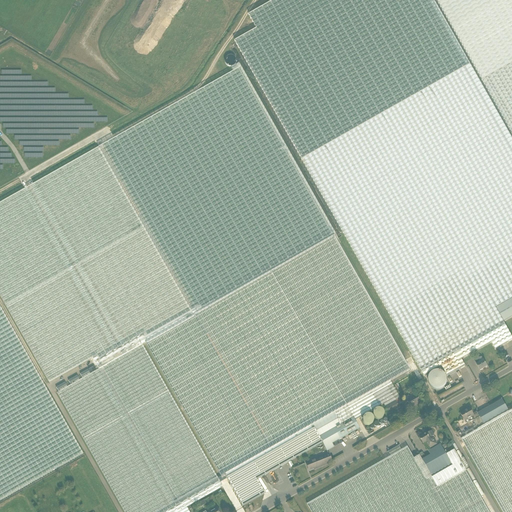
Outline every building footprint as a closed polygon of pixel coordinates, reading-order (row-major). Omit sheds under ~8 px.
[(493,312),(496,310),(511,301),(511,139),(433,0),(275,0),(249,15),(257,29),(233,42),(340,231),(424,184),(448,231),(493,312)] [(511,0),(436,0),(511,133),(511,0)] [(98,148),(0,203),(0,295),(6,306),(49,382),(92,358),(99,370),(335,235),(238,64),(231,68),(233,72),(98,148)] [(498,321),(493,312),(448,231),(424,184),(340,231),(424,378),(441,368),(447,378),(465,368),(461,362),(492,344),(495,351),(511,341),(511,338),(510,335),(504,324),(502,321),(501,321),(500,320),(498,321)] [(99,370),(57,393),(124,511),(159,511),(218,479),(220,478),(269,450),(378,389),(408,372),(332,238),(99,370)] [(498,321),(500,320),(501,321),(502,321),(504,324),(511,318),(511,301),(496,310),(493,312),(498,321)] [(0,500),(83,454),(0,307),(0,500)] [(482,357),(478,359),(475,361),(480,371),(487,367),(482,357)] [(95,366),(85,372),(87,375),(97,369),(95,366)] [(269,450),(220,478),(224,483),(228,481),(242,506),(264,494),(257,480),(260,478),(273,471),(292,460),(322,443),(327,451),(334,447),(332,444),(359,428),(354,420),(383,404),(389,414),(399,408),(395,401),(400,398),(392,385),(410,374),(408,372),(378,389),(269,450)] [(81,374),(71,380),(73,383),(83,378),(81,374)] [(66,382),(57,388),(58,391),(68,386),(66,382)] [(421,402),(417,396),(408,401),(411,408),(421,402)] [(480,417),(474,420),(473,421),(478,429),(508,411),(502,400),(478,414),(480,417)] [(472,417),(474,420),(480,417),(478,414),(477,412),(473,414),(470,409),(461,414),(465,421),(472,417)] [(511,511),(511,411),(461,440),(502,511),(511,511)] [(420,438),(422,442),(423,444),(427,442),(430,448),(435,445),(431,439),(433,438),(432,437),(434,435),(431,431),(428,433),(428,434),(427,435),(426,433),(420,438)] [(445,444),(441,447),(440,445),(428,452),(431,455),(422,460),(420,456),(414,459),(407,447),(307,504),(311,511),(488,511),(465,471),(466,471),(454,450),(446,455),(443,449),(447,447),(445,444)] [(329,454),(306,463),(309,471),(315,468),(315,469),(332,463),(329,454)] [(218,479),(159,511),(189,511),(188,511),(187,508),(189,506),(222,487),(218,479)]
